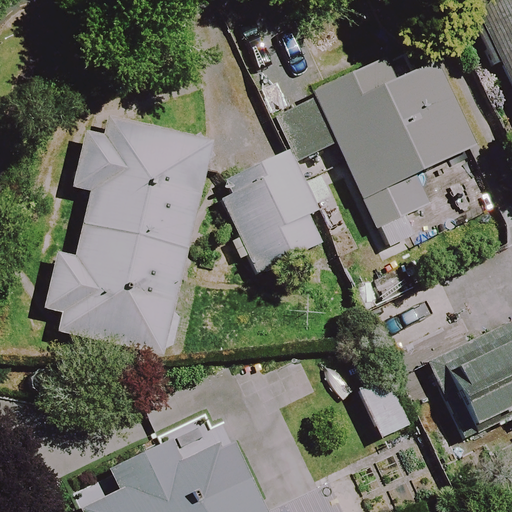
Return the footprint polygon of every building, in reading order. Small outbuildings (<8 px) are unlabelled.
[(511,0),(458,0),(455,1),(485,72),(496,67),(511,106),(511,0)] [(402,222),(427,209),(411,177),(472,147),(420,42),(264,120),(289,171),(327,152),(380,257),(412,242),(402,222)] [(178,134),(65,128),(61,198),(74,199),(71,261),(45,259),(41,320),(50,321),(49,342),(165,354),(177,260),(185,261),(190,166),(176,165),(178,134)] [(320,242),(283,172),(214,208),(252,278),(320,242)] [(511,329),(433,365),(463,434),(511,412),(511,329)] [(114,468),(127,495),(90,511),(252,511),(230,465),(221,469),(211,449),(174,467),(164,445),(114,468)] [(370,470),(323,492),(332,511),(362,511),(385,501),(370,470)]
